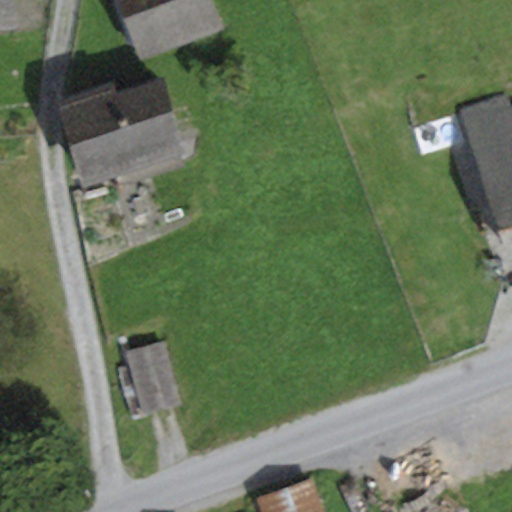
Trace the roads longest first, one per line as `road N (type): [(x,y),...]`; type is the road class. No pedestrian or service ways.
road 1 (residential): [(69,0),(50,139),(111,511)]
road 2 (residential): [(511,363),(111,511)]
